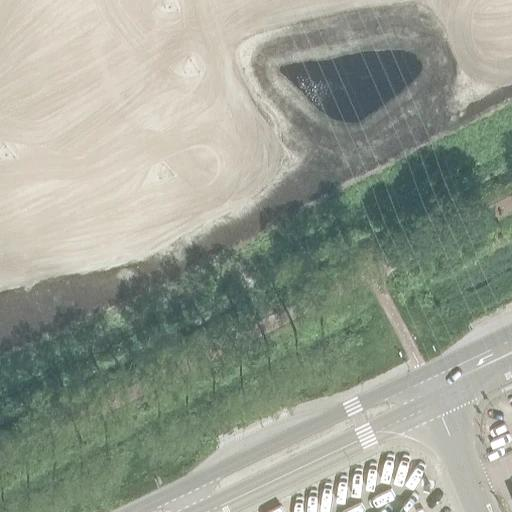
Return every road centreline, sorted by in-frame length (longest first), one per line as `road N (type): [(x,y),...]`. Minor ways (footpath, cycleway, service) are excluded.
road 1 (tertiary): [(422,375),(135,511)]
road 2 (tertiary): [(209,511),(435,405)]
